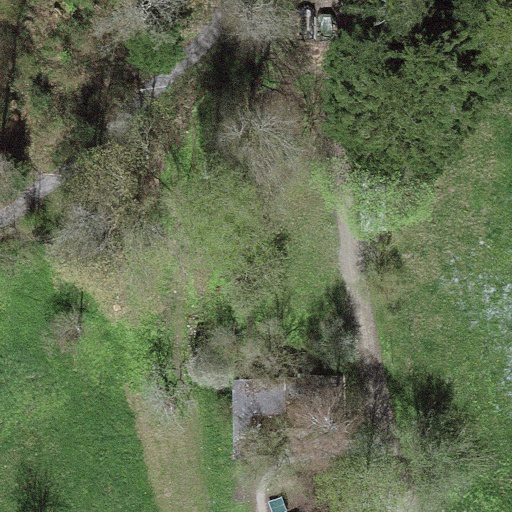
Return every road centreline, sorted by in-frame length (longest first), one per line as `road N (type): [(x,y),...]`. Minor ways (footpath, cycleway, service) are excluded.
road 1 (track): [(329,47),(420,511)]
road 2 (track): [(88,151),(204,123),(329,47)]
